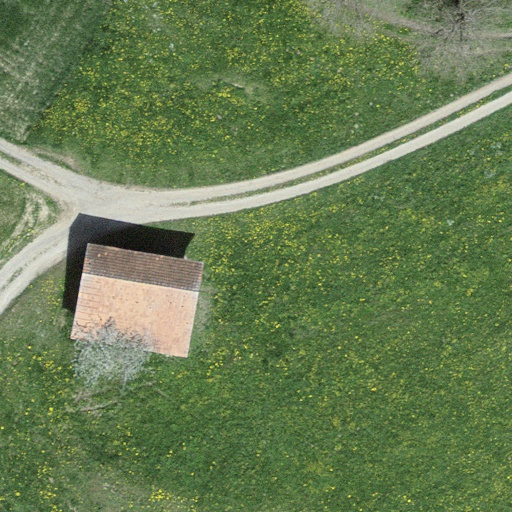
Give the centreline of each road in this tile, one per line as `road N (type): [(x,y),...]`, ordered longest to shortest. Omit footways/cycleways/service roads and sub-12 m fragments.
road 1 (track): [(0,288),(41,251),(132,212)]
road 2 (track): [(132,212),(0,166)]
